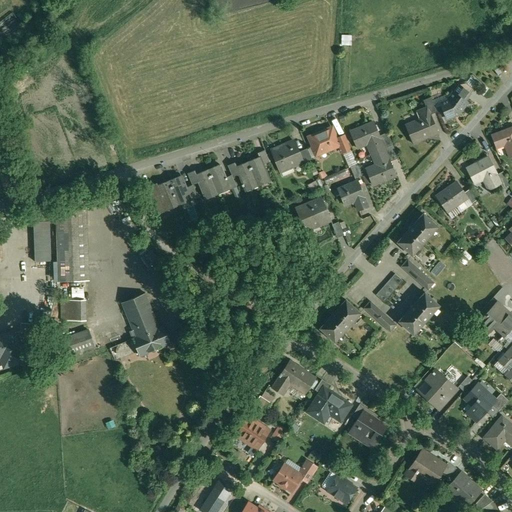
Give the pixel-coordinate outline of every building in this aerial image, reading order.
[(353,45),(353,35),(343,35),(343,45),(353,45)] [(503,73),(500,67),(495,71),(499,76),(503,73)] [(466,83),(460,85),(454,93),(465,101),(474,89),(466,83)] [(454,93),(448,100),(441,103),(448,119),(459,114),(467,103),(465,101),(454,93)] [(438,112),(432,97),(424,100),(427,108),(428,108),(431,115),(438,112)] [(427,108),(417,112),(418,113),(419,112),(422,119),(407,125),(414,142),(428,137),(428,136),(437,132),(437,133),(438,132),(431,115),(428,108),(427,108)] [(374,123),(369,125),(368,124),(351,131),(358,148),(370,143),(375,153),(384,149),(379,136),(380,136),(374,123)] [(511,127),(491,136),(496,149),(505,145),(510,158),(511,156),(511,127)] [(332,128),(310,137),(318,155),(339,146),(340,146),(337,140),(332,128)] [(380,136),(379,136),(384,149),(393,145),(388,133),(380,136)] [(345,136),(337,140),(340,146),(339,146),(342,153),(351,149),(345,136)] [(286,146),(278,149),(278,148),(272,150),(279,169),(294,164),(294,165),(303,162),(299,152),(295,141),(286,145),(286,146)] [(393,145),(384,149),(390,162),(399,158),(393,145)] [(265,149),(258,152),(260,156),(264,163),(270,161),(265,149)] [(308,149),(299,152),(303,162),(305,161),(307,165),(314,162),(308,149)] [(379,164),(367,169),(374,185),(392,178),(391,177),(396,175),(390,162),(384,149),(375,153),(379,164)] [(260,156),(253,159),(254,160),(250,162),(249,161),(248,161),(259,185),(258,182),(269,178),(270,181),(271,181),(264,163),(260,156)] [(477,163),(466,169),(474,185),(484,180),(489,191),(502,185),(502,184),(497,175),(496,173),(497,173),(490,159),(478,165),(477,163)] [(248,163),(243,165),(242,163),(236,166),(239,174),(246,191),(247,190),(246,187),(257,183),(258,186),(259,185),(248,161),(247,161),(248,163)] [(235,162),(228,165),(231,173),(233,176),(239,174),(236,166),(235,162)] [(208,169),(218,194),(219,194),(218,191),(229,187),(229,186),(225,176),(220,164),(213,167),(214,169),(209,171),(208,168),(208,169)] [(358,164),(351,167),(356,179),(363,176),(358,164)] [(208,169),(196,174),(199,182),(198,183),(205,199),(218,194),(208,169)] [(195,171),(188,173),(193,184),(193,185),(198,183),(199,182),(196,174),(195,171)] [(503,172),(497,175),(502,184),(502,185),(504,189),(511,186),(503,172)] [(233,176),(231,173),(225,176),(229,186),(229,187),(230,189),(237,186),(233,176)] [(182,175),(175,178),(176,180),(171,182),(170,180),(180,205),(181,205),(179,202),(190,198),(191,198),(186,187),(182,175)] [(170,183),(165,185),(164,183),(158,185),(157,185),(161,194),(152,198),(159,214),(169,210),(167,207),(178,203),(179,206),(180,205),(170,180),(169,181),(170,183)] [(313,192),(321,189),(317,181),(309,185),(313,192)] [(359,181),(339,189),(346,205),(356,201),(360,211),(369,207),(365,197),(359,181)] [(457,182),(437,197),(448,212),(468,198),(465,193),(457,182)] [(157,183),(148,187),(152,198),(161,194),(157,185),(158,185),(157,183)] [(193,185),(193,184),(186,187),(191,198),(190,198),(191,200),(198,197),(193,185)] [(470,189),(465,193),(468,198),(472,204),(478,199),(470,189)] [(322,197),(296,208),(305,232),(306,231),(306,229),(321,223),(321,225),(332,221),(322,197)] [(87,210),(56,211),(58,281),(89,280),(87,210)] [(424,213),(398,242),(413,255),(438,227),(424,213)] [(50,221),(34,222),(36,262),(52,261),(50,221)] [(339,222),(333,225),(338,238),(345,236),(339,222)] [(158,257),(151,250),(147,254),(155,261),(158,257)] [(170,263),(161,254),(158,257),(155,261),(152,265),(161,273),(170,263)] [(434,283),(408,259),(402,266),(428,290),(434,283)] [(395,274),(376,295),(384,302),(404,281),(395,274)] [(425,292),(399,321),(414,335),(440,306),(425,292)] [(144,294),(124,302),(122,302),(133,330),(130,331),(140,355),(141,355),(141,354),(149,351),(149,352),(161,346),(169,343),(171,343),(164,326),(159,327),(146,293),(144,293),(144,294)] [(346,299),(320,328),(335,342),(361,313),(346,299)] [(86,300),(62,300),(62,321),(87,321),(86,300)] [(397,325),(371,301),(365,308),(391,332),(397,325)] [(497,303),(485,316),(486,316),(479,324),(480,325),(481,323),(490,331),(489,333),(489,334),(495,327),(505,336),(511,328),(511,317),(511,318),(504,310),(504,309),(497,303)] [(38,324),(21,323),(21,333),(38,334),(38,324)] [(505,336),(499,342),(504,346),(511,336),(511,328),(505,336)] [(88,330),(61,340),(67,356),(94,346),(88,330)] [(0,356),(2,356),(5,366),(23,361),(14,333),(4,336),(0,337),(0,356)] [(511,345),(508,350),(498,361),(508,371),(507,372),(511,376),(509,379),(511,381),(511,345)] [(290,362),(282,374),(282,373),(280,376),(281,377),(273,388),(275,390),(275,389),(283,394),(290,383),(305,393),(316,378),(298,366),(297,367),(292,364),(293,363),(290,362)] [(429,380),(436,386),(426,398),(439,409),(449,397),(456,388),(457,389),(458,388),(437,370),(435,372),(434,372),(433,373),(433,374),(426,381),(427,382),(429,380)] [(468,376),(459,386),(464,390),(473,380),(468,376)] [(322,379),(315,390),(320,393),(324,388),(327,389),(330,384),(322,379)] [(496,400),(478,384),(477,385),(478,386),(474,390),(473,390),(465,398),(466,399),(467,398),(476,407),(470,414),(477,421),(493,404),(496,400)] [(320,393),(309,412),(320,419),(326,411),(342,421),(352,405),(327,389),(324,388),(320,393)] [(509,400),(501,393),(496,400),(493,404),(500,410),(509,400)] [(272,403),(261,396),(254,406),(265,414),(272,403)] [(370,410),(360,403),(353,415),(358,419),(362,422),(368,413),(370,410)] [(362,422),(358,419),(348,433),(361,441),(364,436),(376,444),(388,426),(376,418),(368,413),(362,422)] [(271,430),(249,416),(236,435),(258,450),(271,430)] [(511,424),(503,416),(485,437),(498,448),(507,438),(511,441),(511,424)] [(431,456),(422,451),(407,474),(415,480),(420,473),(435,483),(441,473),(446,466),(446,465),(435,459),(435,460),(430,457),(431,456)] [(318,467),(307,460),(299,473),(303,476),(301,478),(308,483),(318,467)] [(350,471),(335,461),(329,470),(338,476),(338,475),(344,479),(350,471)] [(457,468),(448,462),(446,465),(446,466),(441,473),(448,477),(457,468)] [(299,473),(285,464),(275,479),(280,483),(280,485),(286,488),(288,488),(292,491),(301,478),(303,476),(299,473)] [(461,472),(448,487),(453,492),(451,494),(466,508),(482,491),(461,472)] [(338,476),(331,486),(332,493),(347,503),(357,488),(344,479),(338,475),(338,476)] [(485,494),(473,506),(478,511),(482,509),(492,502),(485,494)] [(492,502),(482,509),(483,511),(497,511),(493,501),(492,502)] [(248,503),(242,511),(267,511),(259,506),(257,509),(248,503)]
